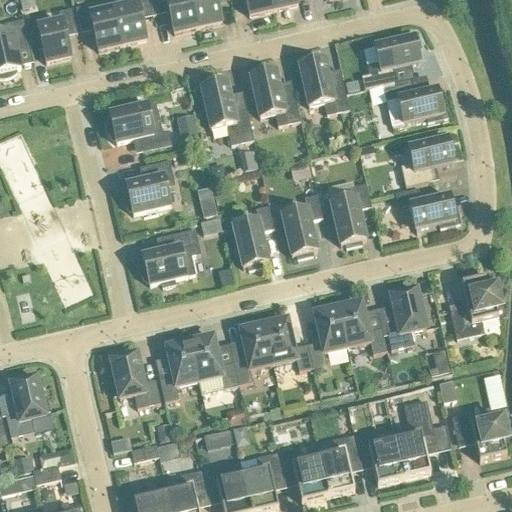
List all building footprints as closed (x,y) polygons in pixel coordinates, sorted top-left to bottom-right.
[(148,0),(139,0),(111,7),(122,53),(146,47),(141,26),(154,23),(148,0)] [(148,0),(154,23),(168,19),(173,41),(197,35),(189,0),(148,0)] [(228,0),(189,0),(197,35),(221,29),(216,8),(230,5),(228,0)] [(268,0),(228,0),(230,5),(244,2),(249,23),(273,17),(268,0)] [(268,0),(273,17),(297,12),(294,0),(268,0)] [(122,53),(111,7),(75,15),(81,40),(92,37),(97,58),(122,53)] [(61,28),(37,34),(39,43),(36,44),(38,56),(42,55),(45,70),(70,65),(65,43),(77,41),(71,16),(58,19),(61,28)] [(16,77),(20,76),(15,53),(28,50),(23,27),(0,31),(0,85),(4,86),(9,85),(13,83),(16,80),(16,77)] [(378,69),(366,72),(368,82),(361,83),(364,97),(395,90),(392,77),(419,70),(416,57),(420,56),(416,40),(397,45),(397,48),(374,54),(378,69)] [(303,72),(299,73),(308,115),(323,111),(326,123),(349,118),(343,94),(331,97),(324,68),(319,69),(318,65),(302,68),(303,72)] [(255,83),(250,85),(259,126),(275,123),(277,134),(300,129),(295,106),(282,109),(275,79),(270,80),(269,76),(254,80),(255,83)] [(201,96),(210,137),(226,134),(230,154),(253,148),(246,117),(233,120),(226,90),(221,91),(220,87),(205,91),(206,95),(201,96)] [(383,97),(392,134),(426,126),(427,130),(447,125),(443,109),(439,110),(436,97),(409,103),(406,92),(383,97)] [(109,121),(110,125),(108,126),(106,130),(106,135),(108,140),(109,144),(113,148),(115,147),(116,151),(139,146),(142,159),(171,153),(167,138),(162,139),(155,111),(134,116),(133,111),(120,114),(121,119),(109,121)] [(196,137),(180,141),(182,150),(198,147),(196,137)] [(453,171),(450,158),(454,157),(450,141),(430,146),(431,150),(408,155),(403,156),(407,172),(400,174),(402,183),(405,195),(428,189),(425,178),(453,171)] [(126,192),(126,196),(124,197),(123,201),(123,206),(124,211),(126,215),(129,219),(132,218),(133,222),(170,213),(165,195),(175,193),(169,168),(145,173),(148,187),(126,192)] [(210,174),(212,186),(224,183),(222,176),(217,173),(210,174)] [(330,211),(340,253),(344,252),(345,256),(361,252),(360,248),(365,247),(358,217),(371,214),(365,191),(340,197),(343,209),(330,211)] [(394,201),(398,215),(409,213),(415,238),(438,232),(439,236),(459,231),(455,215),(451,216),(448,203),(421,210),(418,196),(394,201)] [(316,258),(309,229),(322,226),(317,202),(303,205),(306,217),(281,223),(291,264),(296,263),(297,267),(312,263),(311,260),(316,258)] [(210,223),(213,216),(206,213),(203,220),(210,223)] [(247,274),(248,278),(264,275),(263,271),(267,270),(261,240),(273,237),(268,214),(255,217),(257,228),(233,234),(242,275),(247,274)] [(165,258),(142,263),(143,267),(141,268),(139,272),(139,277),(141,282),(142,286),(146,289),(148,289),(149,293),(161,290),(162,295),(175,292),(174,287),(195,282),(191,264),(200,262),(195,237),(162,244),(165,258)] [(461,291),(466,314),(449,318),(456,347),(483,341),(481,329),(498,325),(496,319),(501,318),(495,296),(491,297),(488,285),(461,291)] [(392,298),(393,303),(390,303),(396,332),(385,335),(390,358),(414,353),(411,340),(425,336),(416,297),(408,299),(407,295),(392,298)] [(350,308),(336,312),(346,356),(369,350),(372,362),(386,359),(381,336),(367,339),(361,310),(351,312),(350,308)] [(320,349),(307,353),(313,376),(326,373),(323,361),(346,356),(336,312),(322,315),(323,319),(314,321),(320,349)] [(276,325),(262,329),(273,373),(296,367),(299,379),(313,376),(307,353),(293,356),(287,327),(277,329),(276,325)] [(247,366),(233,370),(239,393),(253,390),(250,378),(273,373),(262,329),(248,332),(249,336),(240,338),(247,366)] [(202,342),(188,346),(199,390),(201,402),(239,393),(233,370),(219,373),(213,344),(203,346),(202,342)] [(199,390),(188,346),(174,349),(175,353),(166,355),(173,384),(159,387),(165,410),(179,407),(176,395),(199,390)] [(111,389),(114,404),(118,403),(119,407),(134,403),(137,416),(160,411),(155,387),(143,390),(136,362),(133,362),(132,358),(117,361),(118,366),(110,368),(115,388),(111,389)] [(448,373),(435,376),(437,383),(449,380),(448,373)] [(485,381),(491,413),(507,410),(501,378),(485,381)] [(17,420),(5,422),(10,446),(34,440),(53,436),(50,423),(45,424),(45,420),(49,419),(45,404),(41,405),(36,385),(28,387),(27,382),(12,386),(13,390),(10,391),(12,402),(17,420)] [(455,407),(451,390),(439,393),(443,410),(455,407)] [(410,442),(394,446),(403,487),(430,480),(425,457),(436,455),(426,409),(404,414),(410,442)] [(245,428),(241,415),(226,419),(229,432),(245,428)] [(473,446),(479,469),(506,463),(503,450),(508,449),(503,428),(498,429),(497,422),(470,429),(468,422),(451,426),(457,450),(473,446)] [(0,456),(8,454),(1,423),(0,423),(0,456)] [(156,434),(160,449),(172,446),(168,431),(156,434)] [(246,451),(242,436),(232,438),(236,453),(246,451)] [(375,438),(353,443),(360,472),(371,470),(377,493),(403,487),(394,446),(378,450),(375,438)] [(334,460),(318,464),(327,504),(354,498),(348,475),(360,472),(353,443),(331,448),(334,460)] [(131,458),(134,471),(158,465),(155,453),(131,458)] [(54,459),(39,463),(42,476),(57,472),(74,469),(71,455),(54,459)] [(299,456),(277,461),(284,490),(295,487),(301,511),(327,504),(318,464),(302,467),(299,456)] [(258,477),(242,481),(248,511),(276,511),(272,493),(284,490),(277,461),(255,466),(258,477)] [(14,471),(17,483),(31,479),(28,468),(14,471)] [(32,479),(36,493),(60,487),(57,473),(32,479)] [(223,473),(201,478),(208,508),(219,505),(220,511),(248,511),(242,481),(226,485),(223,473)] [(182,495),(166,499),(168,511),(196,511),(196,510),(208,508),(201,478),(179,483),(182,495)] [(0,489),(0,501),(20,497),(17,485),(0,489)] [(80,499),(78,489),(69,491),(71,501),(80,499)] [(168,511),(166,499),(149,502),(147,491),(136,493),(140,511),(136,511),(168,511)]
